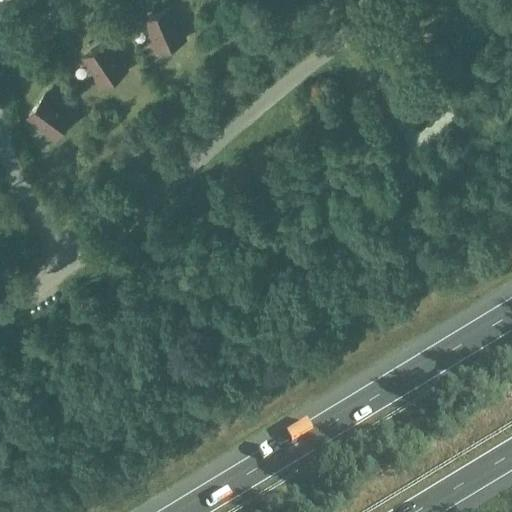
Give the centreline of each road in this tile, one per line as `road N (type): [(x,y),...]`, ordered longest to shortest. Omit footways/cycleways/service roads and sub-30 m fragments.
road 1 (unclassified): [(68,268),(282,88),(405,0)]
road 2 (motorway): [(511,314),(185,511)]
road 3 (unclassified): [(0,133),(22,195),(68,268)]
